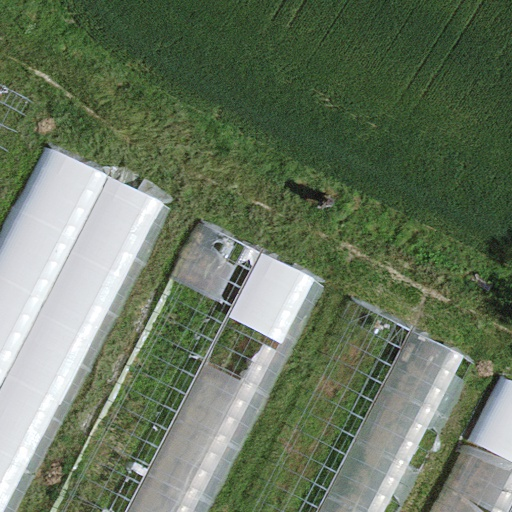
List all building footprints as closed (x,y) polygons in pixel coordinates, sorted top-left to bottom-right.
[(37,133),(0,218),(0,511),(12,511),(155,184),(37,133)] [(237,312),(293,338),(324,272),(269,245),(237,312)] [(405,317),(317,511),(391,511),(467,345),(405,317)] [(208,511),(284,355),(262,345),(252,367),(211,347),(130,511),(208,511)] [(511,374),(507,373),(479,437),(511,451),(511,374)] [(511,511),(511,455),(463,435),(429,511),(511,511)]
